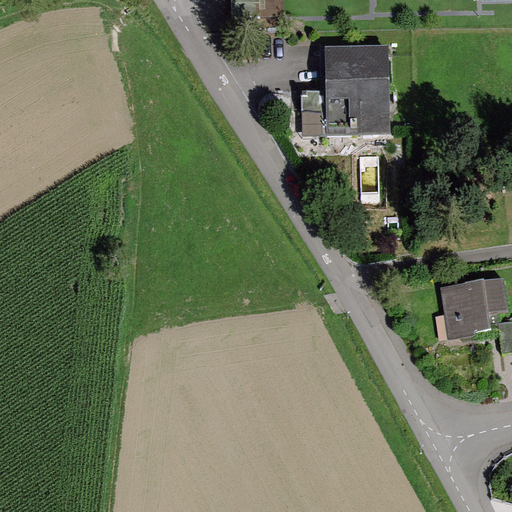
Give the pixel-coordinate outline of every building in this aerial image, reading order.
[(231,0),(232,15),(284,14),(283,0),(231,0)] [(389,45),(325,46),(325,50),(326,83),(327,136),(390,134),(389,45)] [(326,83),(325,50),(320,51),(321,91),(302,91),(303,137),(327,136),(326,83)] [(441,288),(448,340),(475,336),(474,331),(491,328),(489,312),(488,307),(484,279),(484,278),(441,288)] [(504,278),(484,279),(488,307),(489,312),(509,310),(504,278)] [(511,321),(499,324),(503,353),(511,351),(511,321)]
